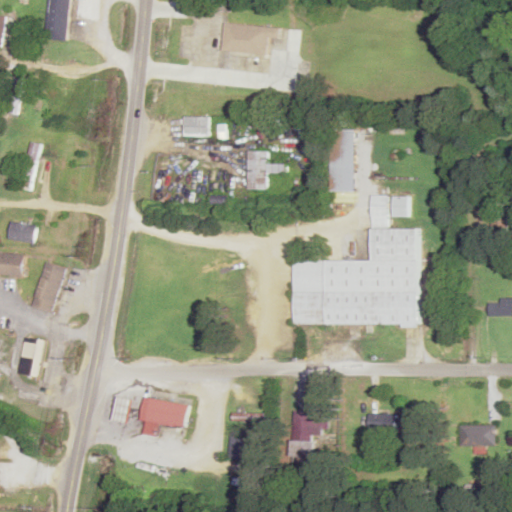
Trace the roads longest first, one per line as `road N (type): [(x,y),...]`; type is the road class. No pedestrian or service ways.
road 1 (secondary): [(64,511),(94,377),(144,0)]
road 2 (residential): [(511,358),(239,356),(94,377)]
road 3 (residential): [(239,356),(242,511)]
